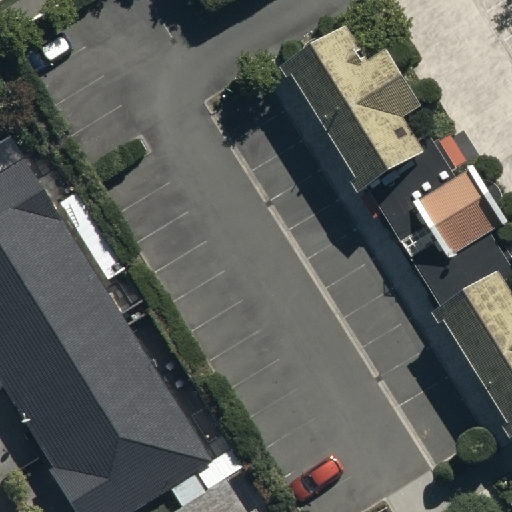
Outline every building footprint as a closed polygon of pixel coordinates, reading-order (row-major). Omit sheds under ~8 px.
[(285,64),(362,186),(424,147),(405,117),(423,106),(387,48),(368,60),(346,26),(285,64)] [(97,511),(232,426),(28,109),(0,127),(0,366),(93,511),(97,511)] [(419,202),(452,256),(501,225),(468,171),(419,202)] [(432,315),(511,437),(511,436),(511,285),(502,270),(432,315)] [(268,511),(242,471),(178,511),(268,511)]
